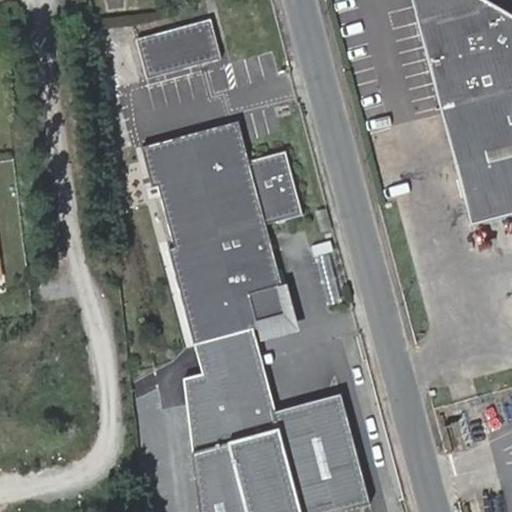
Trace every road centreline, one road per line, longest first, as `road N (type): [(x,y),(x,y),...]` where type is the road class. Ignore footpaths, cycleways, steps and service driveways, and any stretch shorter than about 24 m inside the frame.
road 1 (residential): [(37,0),(107,452),(93,473),(0,493)]
road 2 (unclassified): [(438,511),(300,0)]
